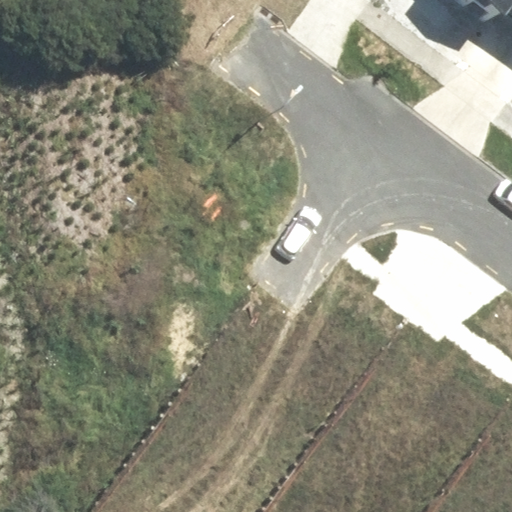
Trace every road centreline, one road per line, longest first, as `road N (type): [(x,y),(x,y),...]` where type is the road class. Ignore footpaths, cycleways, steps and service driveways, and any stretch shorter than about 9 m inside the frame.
road 1 (residential): [(380,136),(278,275)]
road 2 (residential): [(511,240),(380,136)]
road 3 (residential): [(380,136),(251,34)]
